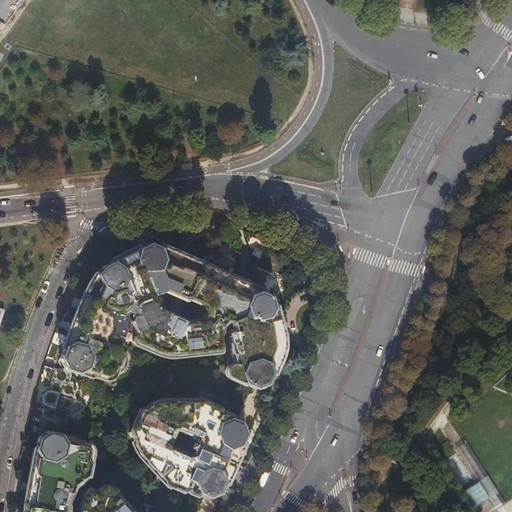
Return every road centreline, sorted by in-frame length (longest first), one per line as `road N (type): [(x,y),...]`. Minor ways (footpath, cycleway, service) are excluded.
road 1 (residential): [(0,501),(21,392),(54,296),(101,199)]
road 2 (secondary): [(226,185),(266,164),(315,114),(327,72),(322,5)]
road 3 (secondary): [(433,61),(354,137),(347,178),(358,201),(384,222)]
road 4 (primary): [(343,417),(416,231)]
road 5 (primary): [(464,69),(384,222)]
road 6 (secondary): [(279,196),(328,253),(349,311)]
road 7 (secondary): [(101,199),(226,185)]
road 8 (secondary): [(433,61),(378,42),(322,5)]
